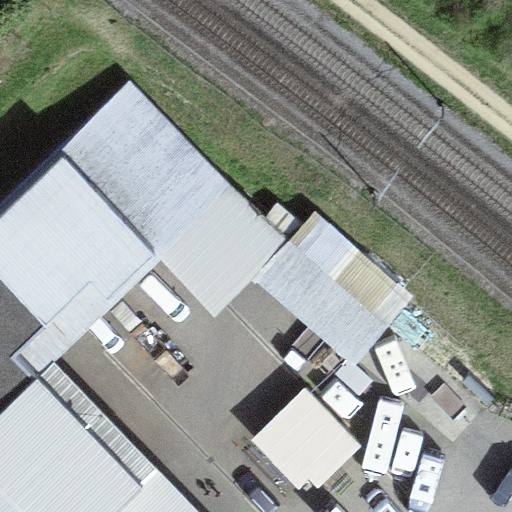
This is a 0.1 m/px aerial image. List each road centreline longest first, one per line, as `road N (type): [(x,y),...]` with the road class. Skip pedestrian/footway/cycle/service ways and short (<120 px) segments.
road 1 (track): [(511,124),(350,0)]
road 2 (track): [(99,360),(234,511)]
